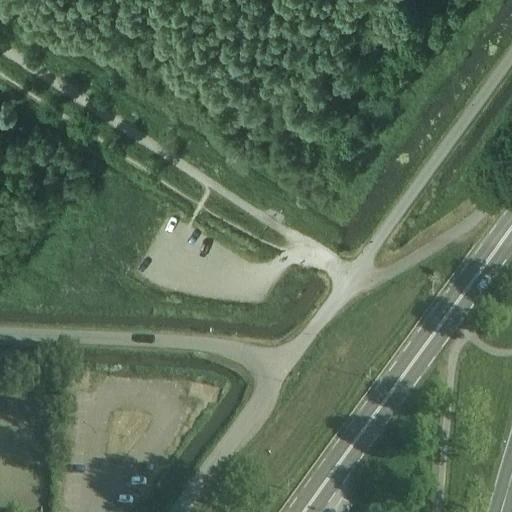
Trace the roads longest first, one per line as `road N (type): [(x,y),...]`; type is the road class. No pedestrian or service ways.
road 1 (unclassified): [(511,55),(277,372)]
road 2 (secondary): [(302,511),(511,226)]
road 3 (unknown): [(300,243),(277,248),(190,204),(0,76)]
road 4 (unclassified): [(277,372),(248,354),(194,343),(0,334)]
road 5 (unclassified): [(277,372),(177,511)]
